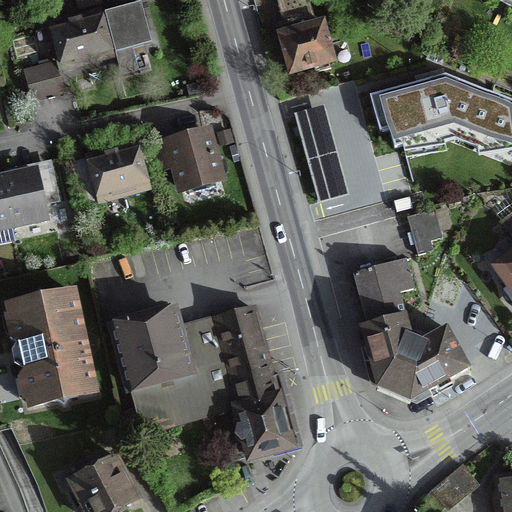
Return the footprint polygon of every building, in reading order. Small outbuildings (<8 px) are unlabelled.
[(115,53),(151,44),(140,4),(104,13),(106,20),(98,22),(96,16),(55,27),(66,67),(107,55),(106,49),(113,47),(115,53)] [(303,19),(281,25),(284,34),(280,35),(291,74),(313,67),(314,73),(330,69),(329,63),(333,62),(322,24),(306,28),(303,19)] [(54,64),(25,72),(33,101),(62,93),(54,64)] [(411,108),(427,114),(435,94),(443,97),(434,117),(479,135),(484,122),(492,102),(494,98),(460,84),(462,81),(445,74),(440,85),(423,79),(411,108)] [(371,95),(344,102),(348,117),(316,126),(327,168),(372,156),(360,115),(376,111),(371,95)] [(169,143),(181,189),(221,178),(208,133),(169,143)] [(143,170),(138,167),(133,148),(91,159),(102,199),(144,188),(143,185),(146,180),(143,170)] [(414,160),(404,163),(410,185),(420,182),(414,160)] [(43,206),(35,172),(1,180),(11,226),(45,219),(43,206)] [(0,228),(11,226),(1,180),(0,179),(0,228)] [(435,210),(427,212),(407,218),(418,256),(433,251),(431,242),(443,238),(435,210)] [(511,257),(498,268),(511,287),(511,257)] [(394,394),(419,334),(409,329),(399,293),(413,289),(405,260),(354,275),(368,326),(361,328),(378,387),(394,394)] [(40,292),(35,300),(11,305),(16,329),(10,338),(19,344),(24,367),(18,376),(27,382),(32,407),(57,401),(64,406),(69,399),(94,393),(72,292),(47,297),(40,292)] [(189,371),(132,387),(145,436),(239,404),(240,408),(236,409),(241,426),(237,427),(236,436),(241,442),(245,441),(250,458),(288,447),(287,444),(292,435),(295,435),(279,376),(272,378),(253,308),(178,329),(189,371)] [(456,325),(470,351),(491,339),(477,314),(473,316),(456,325)] [(114,331),(130,387),(132,387),(189,371),(178,329),(174,315),(114,331)] [(430,338),(419,334),(394,394),(411,401),(469,369),(462,355),(447,329),(430,338)] [(116,458),(70,482),(86,511),(111,511),(137,498),(116,458)] [(451,504),(475,485),(464,470),(439,489),(451,504)] [(511,511),(511,476),(497,479),(502,511),(511,511)]
